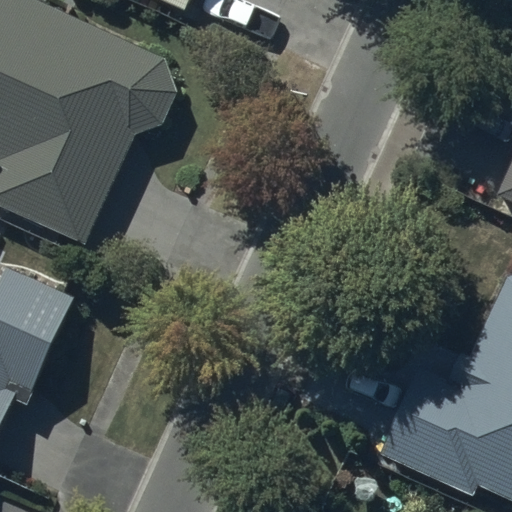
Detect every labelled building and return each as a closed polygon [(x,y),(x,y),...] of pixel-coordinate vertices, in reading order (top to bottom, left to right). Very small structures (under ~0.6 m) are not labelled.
[(0,0),(0,217),(89,257),(138,149),(141,148),(143,148),(146,147),(149,146),(151,145),(154,143),(156,142),(159,140),(161,139),(163,137),(165,135),(167,133),(169,131),(170,129),(172,126),(173,124),(174,121),(176,118),(176,116),(177,113),(178,110),(178,108),(178,105),(179,102),(178,99),(178,96),(178,94),(177,91),(176,88),(176,85),(174,83),(173,80),(172,78),(170,75),(169,73),(12,0),(0,0)] [(141,0),(192,23),(201,0),(141,0)] [(511,161),(498,194),(511,200),(511,161)] [(511,275),(509,277),(507,278),(472,357),(462,352),(449,379),(422,367),(383,455),(476,496),(481,485),(511,499),(511,275)] [(0,453),(27,400),(39,405),(80,311),(14,282),(5,303),(0,300),(0,453)]
